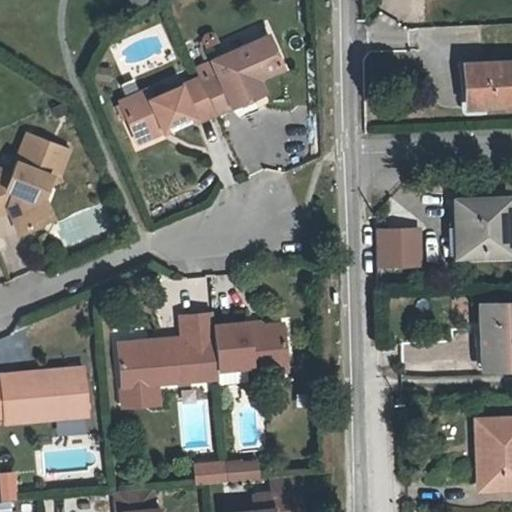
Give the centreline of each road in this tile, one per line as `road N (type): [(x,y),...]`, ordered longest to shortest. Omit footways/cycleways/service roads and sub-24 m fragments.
road 1 (residential): [(358,511),(348,145)]
road 2 (residential): [(0,305),(281,178)]
road 3 (residential): [(511,142),(348,145)]
road 4 (residential): [(348,145),(342,0)]
